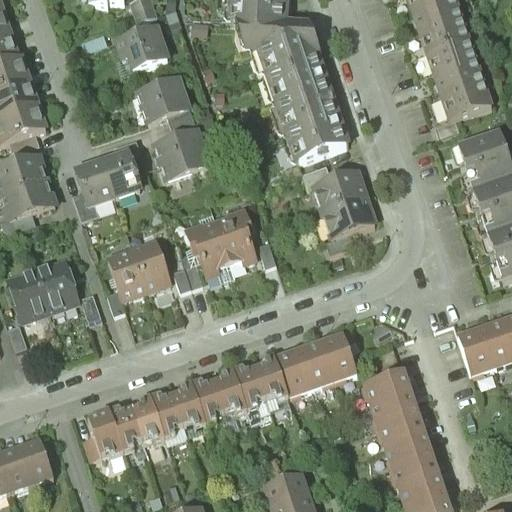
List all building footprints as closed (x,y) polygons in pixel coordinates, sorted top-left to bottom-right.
[(0,0),(0,10),(11,7),(8,0),(0,0)] [(288,0),(223,0),(221,26),(286,33),(288,0)] [(467,43),(453,0),(399,0),(417,58),(467,43)] [(0,10),(0,37),(19,32),(11,7),(0,10)] [(160,27),(111,42),(123,80),(172,64),(160,27)] [(329,89),(313,36),(248,29),(271,105),(329,89)] [(0,37),(0,65),(27,56),(19,32),(0,37)] [(488,112),(467,43),(417,58),(438,127),(488,112)] [(0,65),(0,92),(35,81),(27,56),(0,65)] [(181,78),(131,93),(142,130),(192,114),(181,78)] [(0,92),(0,119),(43,106),(35,81),(0,92)] [(348,146),(329,89),(271,105),(289,166),(348,146)] [(0,119),(0,146),(51,130),(43,106),(0,119)] [(150,149),(164,192),(211,176),(197,134),(150,149)] [(510,180),(496,135),(451,149),(465,194),(510,180)] [(117,211),(148,200),(133,155),(101,166),(117,211)] [(0,170),(0,203),(51,188),(41,157),(0,170)] [(85,221),(117,211),(101,166),(70,177),(85,221)] [(368,209),(357,172),(304,188),(315,225),(368,209)] [(511,229),(511,185),(510,180),(465,194),(479,240),(511,229)] [(0,203),(0,204),(10,234),(60,218),(51,188),(0,203)] [(379,246),(368,209),(315,225),(326,261),(379,246)] [(246,211),(215,221),(234,281),(265,271),(246,211)] [(215,221),(183,232),(202,291),(234,281),(215,221)] [(511,279),(511,229),(479,240),(493,285),(511,279)] [(156,244),(131,252),(147,302),(173,294),(156,244)] [(131,252),(106,260),(122,310),(147,302),(131,252)] [(66,261),(35,270),(52,326),(84,317),(66,261)] [(35,270),(4,280),(21,336),(52,326),(35,270)] [(511,317),(498,322),(511,366),(511,317)] [(498,322),(475,329),(489,373),(511,366),(498,322)] [(475,329),(453,335),(467,380),(489,373),(475,329)] [(345,335),(323,342),(338,388),(360,381),(345,335)] [(323,342),(302,349),(317,395),(338,388),(323,342)] [(302,349),(280,356),(295,402),(317,395),(302,349)] [(280,356),(258,363),(273,409),(295,402),(280,356)] [(258,363),(236,371),(251,416),(273,409),(258,363)] [(236,371),(215,378),(230,423),(251,416),(236,371)] [(358,390),(364,411),(410,397),(403,376),(358,390)] [(215,378),(193,385),(208,430),(230,423),(215,378)] [(193,385),(171,392),(186,437),(208,430),(193,385)] [(171,392),(150,399),(164,444),(186,437),(171,392)] [(364,411),(371,433),(416,419),(410,397),(364,411)] [(150,399),(128,406),(143,451),(164,444),(150,399)] [(128,406),(106,413),(121,458),(143,451),(128,406)] [(106,413),(84,420),(99,465),(121,458),(106,413)] [(371,433),(378,454),(423,440),(416,419),(371,433)] [(378,454),(384,476),(429,462),(423,440),(378,454)] [(42,443),(19,450),(33,492),(56,485),(42,443)] [(19,450),(0,456),(0,465),(11,499),(33,492),(19,450)] [(384,476),(391,497),(436,483),(429,462),(384,476)] [(0,465),(0,503),(11,499),(0,465)] [(262,492),(267,511),(277,511),(313,501),(306,478),(262,492)] [(391,497),(395,511),(417,511),(443,504),(436,483),(391,497)] [(277,511),(316,511),(313,501),(277,511)]
